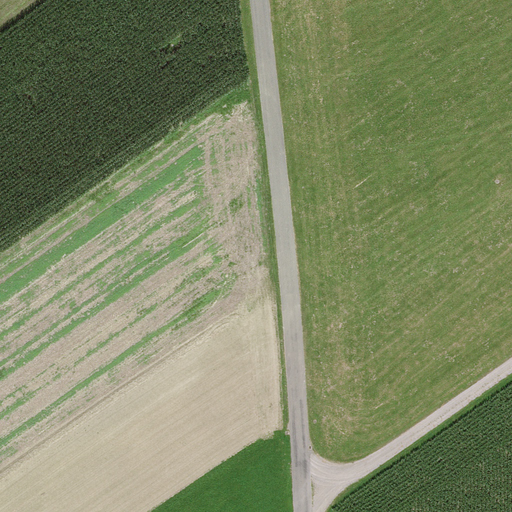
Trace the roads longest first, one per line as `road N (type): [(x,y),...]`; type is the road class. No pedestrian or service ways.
road 1 (unclassified): [(306,511),(273,0)]
road 2 (track): [(306,484),(342,482),(511,365)]
